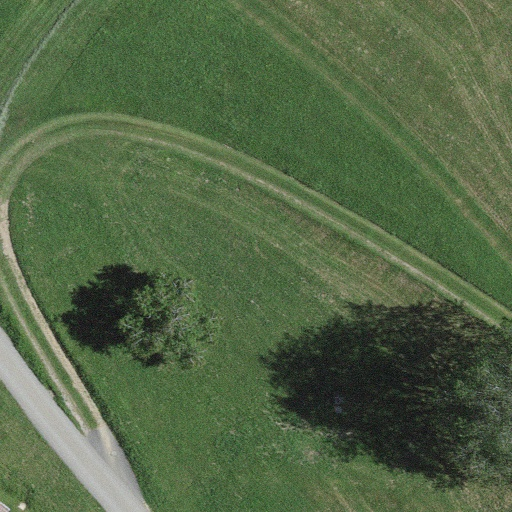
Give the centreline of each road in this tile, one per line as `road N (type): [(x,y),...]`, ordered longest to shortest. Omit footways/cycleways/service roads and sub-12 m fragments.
road 1 (track): [(0,183),(10,158),(59,129),(137,131),(282,187),(511,326)]
road 2 (track): [(114,485),(96,421),(11,274),(0,240)]
road 3 (unclassified): [(136,511),(0,347)]
